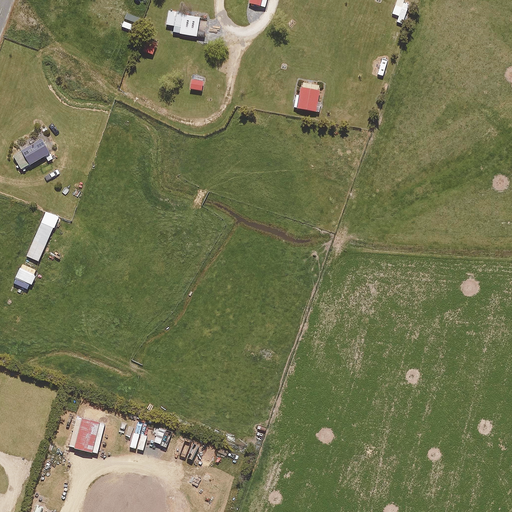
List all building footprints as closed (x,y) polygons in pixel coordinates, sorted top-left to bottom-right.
[(185,14),(169,11),(166,25),(174,26),(173,32),(204,38),(207,21),(184,17),(185,14)] [(152,55),(158,41),(148,37),(142,51),(152,55)] [(204,80),(192,78),(191,89),(202,91),(204,80)] [(321,86),(302,83),(300,96),(296,95),(294,108),(319,112),(321,102),(318,102),(321,86)] [(98,121),(75,112),(65,138),(88,147),(98,121)] [(39,135),(20,147),(22,151),(14,156),(22,170),(45,156),(49,161),(53,159),(39,135)] [(54,227),(42,222),(27,256),(39,262),(54,227)] [(106,425),(77,417),(69,447),(98,455),(106,425)]
